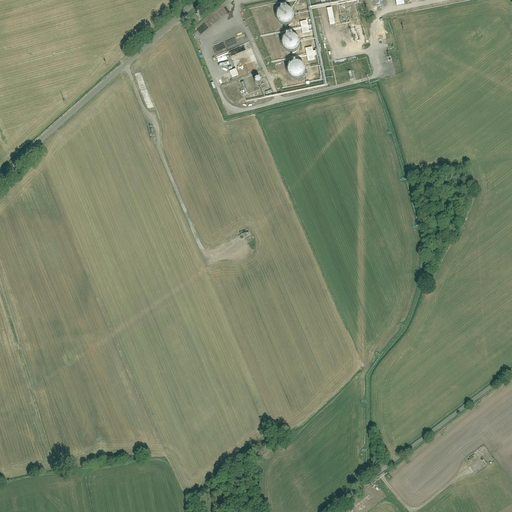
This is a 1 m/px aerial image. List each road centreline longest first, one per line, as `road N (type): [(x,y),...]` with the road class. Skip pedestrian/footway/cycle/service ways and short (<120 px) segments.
road 1 (residential): [(199,0),(0,175)]
road 2 (residential): [(511,371),(329,511)]
